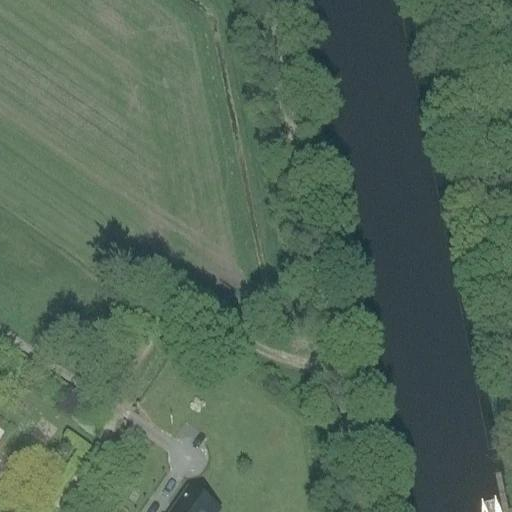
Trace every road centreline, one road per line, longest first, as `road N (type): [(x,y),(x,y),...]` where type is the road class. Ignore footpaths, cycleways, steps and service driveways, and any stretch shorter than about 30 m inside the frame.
road 1 (track): [(249,0),(333,352)]
road 2 (track): [(446,0),(511,326)]
road 3 (track): [(333,352),(365,511)]
